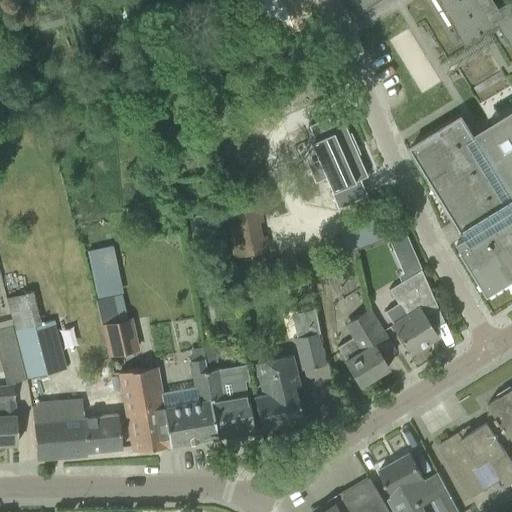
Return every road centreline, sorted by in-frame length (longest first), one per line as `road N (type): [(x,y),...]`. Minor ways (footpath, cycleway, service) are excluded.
road 1 (residential): [(492,349),(428,243),(323,0)]
road 2 (residential): [(252,500),(492,349)]
road 3 (unclassified): [(252,500),(209,485),(0,487)]
